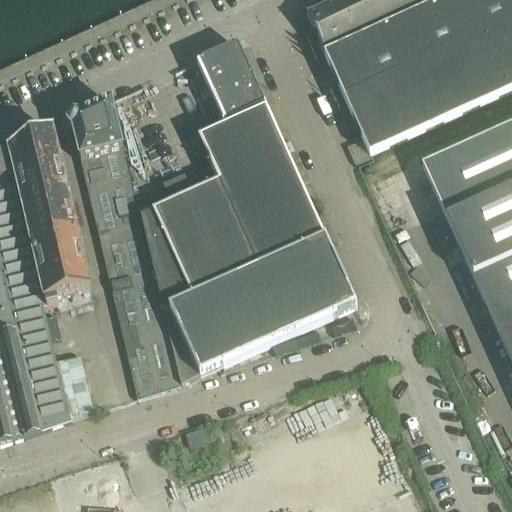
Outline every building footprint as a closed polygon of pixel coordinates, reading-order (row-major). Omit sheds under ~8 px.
[(511,0),(353,0),(319,16),(307,21),(370,160),(511,95),(511,0)] [(239,52),(199,70),(226,130),(266,112),(239,52)] [(124,158),(112,110),(76,126),(75,128),(74,129),(73,131),(72,133),(72,134),(73,136),(80,168),(124,158)] [(221,187),(141,223),(181,391),(201,382),(201,383),(357,314),(326,245),(266,112),(226,130),(227,132),(201,144),(221,187)] [(511,131),(422,172),(511,371),(511,131)] [(90,297),(52,137),(9,156),(47,313),(58,310),(57,304),(90,297)] [(0,447),(1,451),(73,428),(44,314),(47,313),(9,156),(0,159),(0,447)] [(80,168),(136,407),(181,393),(124,158),(80,168)] [(202,434),(185,439),(191,458),(208,453),(202,434)]
